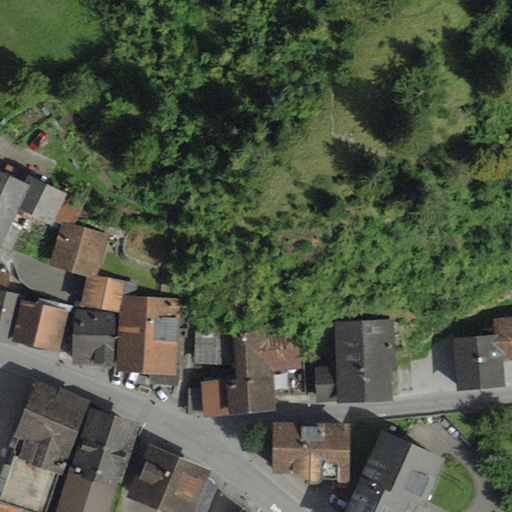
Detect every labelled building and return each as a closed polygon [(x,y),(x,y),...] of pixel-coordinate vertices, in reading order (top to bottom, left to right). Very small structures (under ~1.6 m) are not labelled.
[(25,183),(0,172),(0,247),(2,248),(20,211),(52,226),(56,220),(63,221),(75,225),(85,203),(29,176),(25,183)] [(75,225),(63,221),(50,267),(87,278),(97,281),(98,276),(110,235),(75,225)] [(8,271),(0,269),(0,342),(12,345),(12,343),(21,301),(22,296),(14,294),(15,288),(9,287),(11,276),(8,271)] [(98,276),(97,281),(87,278),(82,308),(121,314),(122,296),(139,297),(140,284),(98,276)] [(180,299),(139,297),(122,296),(121,314),(118,368),(117,373),(151,375),(151,384),(178,386),(179,366),(176,365),(180,299)] [(37,304),(21,301),(12,343),(61,353),(72,307),(38,299),(37,304)] [(121,314),(76,310),(73,367),(118,368),(121,314)] [(495,337),(454,340),(458,392),(505,388),(503,362),(511,361),(511,317),(493,319),(495,337)] [(395,320),(335,323),(337,368),(317,369),(318,401),(340,400),(340,403),(393,401),(391,375),(397,375),(395,320)] [(227,331),(195,330),(194,365),(226,365),(227,331)] [(298,330),(233,335),(235,381),(201,383),(201,389),(203,413),(203,419),(229,416),(229,419),(277,412),(276,397),(307,396),(304,358),(301,358),(298,330)] [(91,403),(37,383),(14,439),(20,441),(1,502),(0,501),(0,511),(48,511),(61,476),(64,477),(91,403)] [(203,413),(201,389),(188,389),(188,414),(203,413)] [(142,425),(90,408),(71,469),(119,485),(122,486),(142,425)] [(351,425),(273,424),(273,477),(296,476),(310,486),(316,487),(320,486),(323,482),(338,482),(338,485),(350,484),(351,425)] [(359,478),(410,500),(425,507),(447,458),(380,429),(359,478)] [(211,471),(149,445),(128,498),(161,511),(206,511),(217,486),(207,482),(211,471)] [(110,511),(119,485),(71,469),(56,511),(110,511)] [(404,511),(410,500),(359,478),(344,511),(404,511)]
